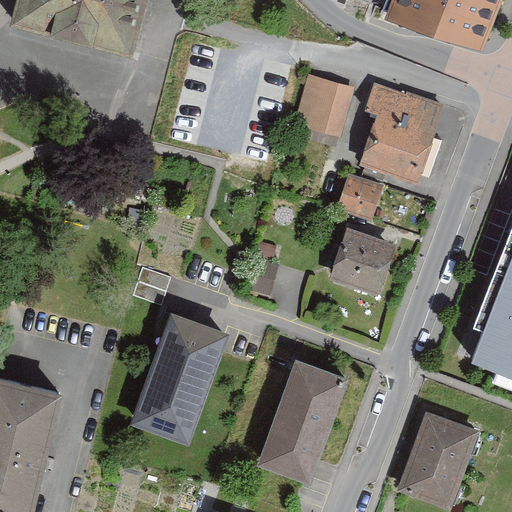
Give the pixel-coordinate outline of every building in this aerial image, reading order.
[(0,31),(123,62),(138,0),(6,0),(0,28),(0,31)] [(386,0),(378,19),(384,22),(477,58),(499,0),(386,0)] [(350,90),(307,78),(293,125),(336,137),(350,90)] [(412,186),(439,105),(373,83),(362,113),(373,117),(357,167),(412,186)] [(334,211),(367,222),(378,188),(346,177),(334,211)] [(511,214),(455,359),(511,381),(511,214)] [(324,282),(373,298),(390,248),(342,231),(324,282)] [(250,258),(241,291),(268,298),(277,265),(250,258)] [(170,278),(141,268),(133,294),(161,303),(165,291),(170,278)] [(163,315),(125,427),(183,447),(216,350),(222,335),(163,315)] [(303,486),(340,384),(288,365),(284,376),(250,467),(303,486)] [(0,511),(30,511),(57,393),(0,380),(0,511)] [(470,433),(421,416),(395,491),(443,508),(470,433)]
